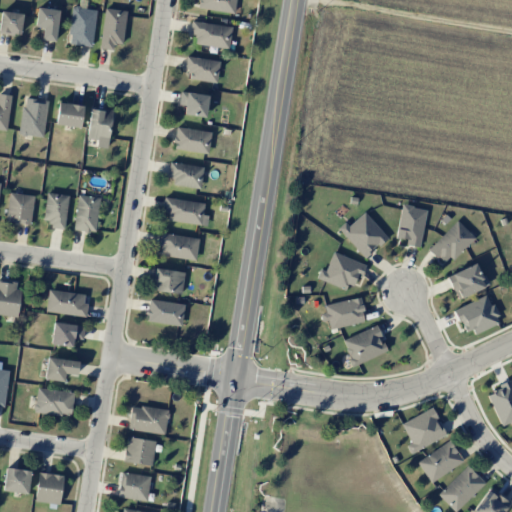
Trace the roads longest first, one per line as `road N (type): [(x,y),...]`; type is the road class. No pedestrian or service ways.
road 1 (residential): [(86,511),(167,0)]
road 2 (secondary): [(291,0),(214,511)]
road 3 (residential): [(511,345),(412,388),(363,398),(111,360)]
road 4 (residential): [(154,89),(0,66)]
road 5 (residential): [(125,273),(0,254)]
